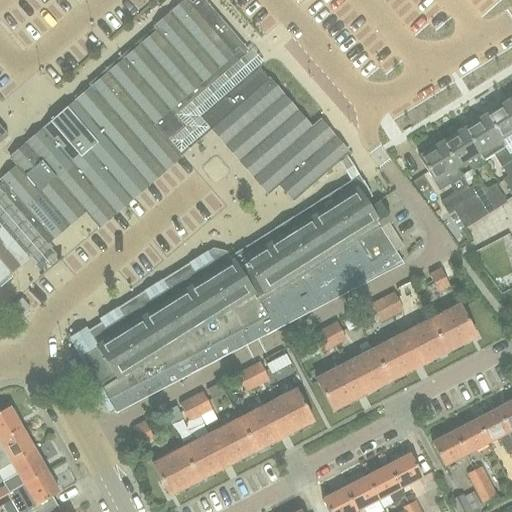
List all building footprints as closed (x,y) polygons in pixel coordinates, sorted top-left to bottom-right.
[(156,32),(204,88),(247,50),(203,0),(193,0),(189,3),(182,2),(172,11),(172,17),(166,15),(157,24),(156,32)] [(156,32),(153,29),(121,56),(124,60),(172,115),(204,88),(156,32)] [(172,115),(124,60),(121,56),(88,85),(92,89),(148,155),(165,140),(156,129),(172,115)] [(257,69),(217,104),(215,106),(214,111),(266,168),(309,128),(257,69)] [(92,89),(43,132),(89,185),(99,197),(148,155),(92,89)] [(495,108),(484,115),(499,140),(511,132),(511,110),(506,101),(495,108)] [(266,168),(214,111),(213,121),(217,125),(218,132),(223,137),(230,140),(231,141),(232,148),(237,154),(244,156),(245,157),(247,165),(251,170),(258,173),(259,174),(261,181),(265,186),(272,189),(273,190),(284,181),(286,188),(291,193),(297,196),(298,197),(347,154),(318,120),(309,128),(266,168)] [(484,115),(462,129),(482,161),(492,154),(500,167),(511,160),(499,140),(484,115)] [(462,129),(440,143),(447,156),(455,168),(466,160),(472,169),(483,162),(482,161),(462,129)] [(89,185),(43,132),(10,160),(17,168),(57,213),(89,185)] [(429,144),(417,152),(420,156),(418,157),(439,190),(460,177),(455,168),(447,156),(440,143),(432,148),(429,144)] [(511,160),(502,166),(508,176),(503,179),(511,193),(511,160)] [(17,168),(0,183),(0,192),(35,232),(57,213),(17,168)] [(474,198),(485,215),(505,202),(494,184),(484,190),(478,182),(468,188),(474,198)] [(462,204),(453,210),(464,228),(485,215),(474,198),(468,188),(457,195),(462,204)] [(115,414),(401,264),(379,228),(390,221),(378,203),(367,209),(355,189),(234,265),(229,257),(227,259),(208,254),(207,252),(99,320),(101,323),(70,343),(95,381),(90,384),(109,414),(113,411),(115,414)] [(0,283),(21,266),(0,241),(0,227),(1,227),(0,225),(0,283)] [(449,287),(449,286),(459,280),(451,265),(441,270),(440,268),(428,274),(437,293),(449,287)] [(381,298),(391,317),(403,311),(393,292),(381,298)] [(34,305),(26,295),(18,302),(26,311),(34,305)] [(391,317),(381,298),(370,304),(380,323),(391,317)] [(430,320),(446,352),(475,337),(459,305),(430,320)] [(343,320),(348,330),(358,325),(353,315),(343,320)] [(430,320),(401,335),(418,367),(446,352),(430,320)] [(325,327),(334,346),(346,340),(336,321),(325,327)] [(334,346),(325,327),(313,333),(323,352),(334,346)] [(418,367),(401,335),(372,350),(389,382),(418,367)] [(372,350),(343,365),(360,397),(389,382),(372,350)] [(247,368),(257,387),(268,381),(259,362),(247,368)] [(360,397),(343,365),(314,380),(331,412),(360,397)] [(257,387),(247,368),(236,374),(245,393),(257,387)] [(224,394),(218,383),(206,389),(212,400),(224,394)] [(295,390),(267,405),(284,438),(312,423),(295,390)] [(190,397),(200,416),(211,410),(202,391),(190,397)] [(200,416),(190,397),(179,403),(188,422),(200,416)] [(511,400),(497,409),(511,438),(511,450),(510,452),(511,455),(511,400)] [(284,438),(267,405),(238,420),(255,453),(284,438)] [(0,440),(21,429),(8,406),(0,410),(0,440)] [(511,450),(511,438),(497,409),(474,420),(487,444),(498,438),(505,453),(510,451),(510,452),(511,450)] [(255,453),(238,420),(209,435),(226,468),(255,453)] [(487,444),(474,420),(452,432),(468,463),(470,462),(466,455),(487,444)] [(142,446),(154,440),(144,421),(132,427),(142,446)] [(21,429),(0,440),(0,455),(5,453),(11,463),(33,450),(21,429)] [(468,463),(452,432),(430,443),(442,467),(457,460),(461,467),(468,463)] [(226,468),(209,435),(181,449),(198,482),(226,468)] [(198,482),(181,449),(152,464),(169,497),(198,482)] [(2,482),(4,485),(3,486),(7,492),(7,494),(46,472),(33,450),(11,463),(17,473),(2,482)] [(408,455),(386,466),(395,483),(404,499),(407,505),(407,504),(411,511),(421,511),(415,500),(417,499),(409,484),(421,478),(408,455)] [(386,466),(365,477),(377,501),(389,495),(393,504),(404,499),(395,483),(386,466)] [(475,490),(489,482),(481,467),(467,474),(475,490)] [(11,499),(17,511),(23,511),(33,506),(51,496),(58,492),(46,472),(7,494),(11,499)] [(365,477),(343,488),(355,511),(357,511),(356,511),(368,511),(366,507),(377,501),(365,477)] [(489,482),(475,490),(482,504),(497,497),(489,482)] [(0,505),(11,499),(7,494),(7,492),(3,486),(0,487),(0,505)] [(355,511),(343,488),(321,500),(327,511),(355,511)] [(449,501),(454,511),(472,511),(482,507),(473,491),(464,496),(463,493),(449,501)] [(60,511),(57,506),(51,496),(33,506),(36,511),(60,511)]
